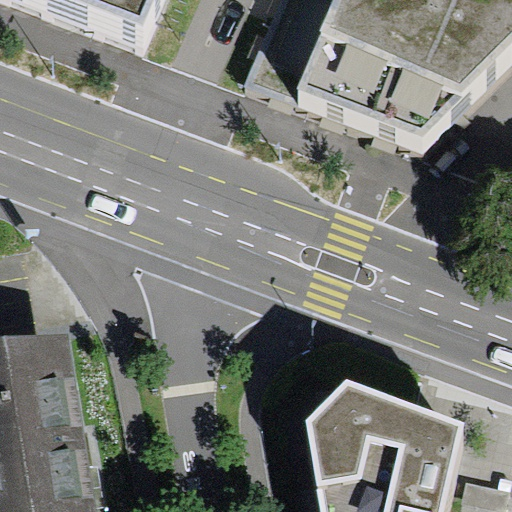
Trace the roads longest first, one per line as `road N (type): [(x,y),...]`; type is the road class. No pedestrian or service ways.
road 1 (primary): [(209,217),(511,330)]
road 2 (residential): [(209,217),(181,303),(211,511)]
road 3 (primary): [(0,138),(209,217)]
